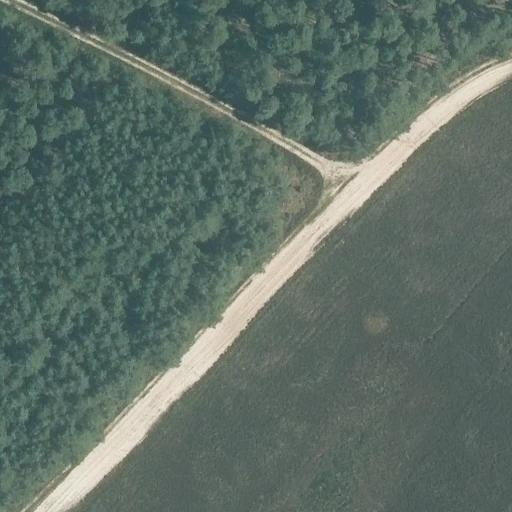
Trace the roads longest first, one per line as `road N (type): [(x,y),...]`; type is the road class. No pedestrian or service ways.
road 1 (track): [(57,511),(439,117),(511,71)]
road 2 (track): [(1,0),(363,192)]
